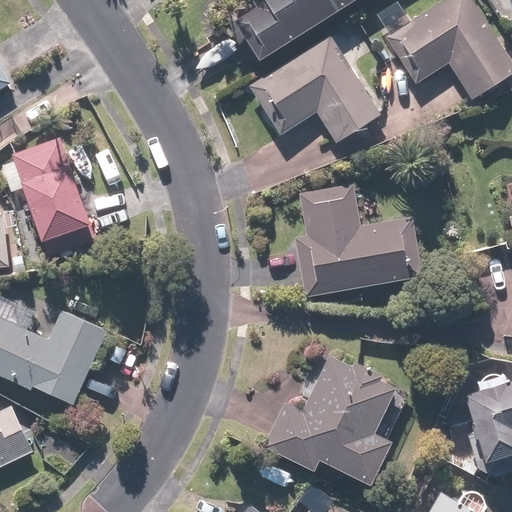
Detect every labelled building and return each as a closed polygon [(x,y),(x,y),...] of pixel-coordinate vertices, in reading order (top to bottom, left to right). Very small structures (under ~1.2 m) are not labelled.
[(260,63),(358,0),(251,0),(257,8),(234,23),(260,63)] [(511,73),(511,60),(471,0),(445,0),(387,38),(418,84),(449,64),(473,99),(511,73)] [(383,116),(331,35),(249,86),(281,136),(317,114),(337,145),(383,116)] [(0,91),(13,83),(0,63),(0,91)] [(68,251),(63,237),(93,226),(61,137),(12,155),(42,239),(49,258),(68,251)] [(296,238),(306,297),(424,277),(414,217),(362,226),(355,184),(299,193),(307,236),(296,238)] [(5,213),(0,213),(0,269),(11,268),(5,213)] [(0,375),(32,391),(34,387),(74,406),(109,332),(62,310),(49,340),(0,317),(0,375)] [(353,366),(330,355),(302,410),(285,402),(263,448),(314,473),(321,460),(372,485),(394,441),(376,432),(398,388),(381,380),(383,376),(354,362),(353,366)] [(494,478),(511,471),(511,379),(464,393),(476,432),(468,434),(478,467),(494,478)] [(0,467),(34,452),(12,405),(0,410),(0,467)] [(478,511),(442,491),(429,511),(478,511)]
